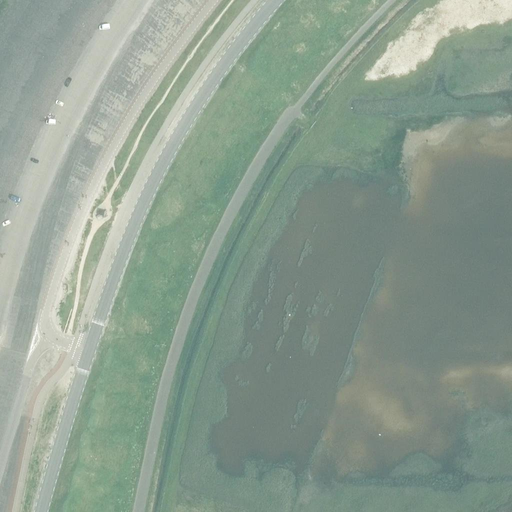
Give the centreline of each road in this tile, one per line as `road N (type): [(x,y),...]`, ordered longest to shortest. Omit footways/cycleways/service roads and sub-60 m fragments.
road 1 (unclassified): [(216,0),(134,115),(84,210),(47,309),(53,337),(89,353)]
road 2 (secondary): [(89,353),(133,216),(225,57),(276,0)]
road 3 (secondary): [(40,511),(89,353)]
